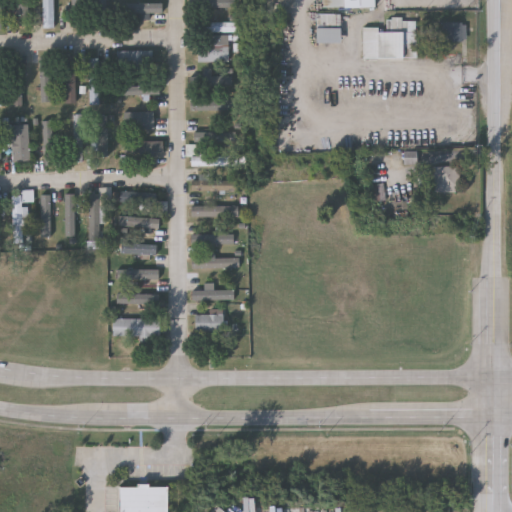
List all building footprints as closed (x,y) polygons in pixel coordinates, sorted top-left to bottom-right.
[(0,0),(0,28),(10,29),(9,0),(0,0)] [(33,0),(33,27),(21,27),(21,0),(33,0)] [(55,0),(55,29),(44,29),(44,0),(55,0)] [(83,0),(83,29),(73,29),(73,0),(83,0)] [(97,0),(107,0),(107,27),(97,27),(97,0)] [(325,8),(324,0),(377,0),(378,6),(325,8)] [(345,14),(345,43),(320,43),(320,14),(345,14)] [(420,19),(420,57),(367,57),(367,31),(391,30),(391,19),(420,19)] [(467,41),(442,41),(442,22),(467,22),(467,41)] [(202,23),(230,23),(230,33),(202,33),(202,23)] [(198,64),(198,46),(229,46),(229,64),(198,64)] [(153,53),(153,74),(117,74),(117,53),(153,53)] [(65,58),(75,58),(75,104),(65,104),(65,58)] [(11,108),(11,60),(23,60),(23,108),(11,108)] [(90,106),(90,60),(101,60),(101,106),(90,106)] [(58,88),(37,88),(37,64),(58,64),(58,88)] [(126,130),(125,114),(155,113),(156,128),(126,130)] [(74,117),(83,117),(83,163),(74,163),(74,117)] [(108,117),(108,157),(99,157),(99,117),(108,117)] [(40,161),(40,120),(59,120),(59,161),(40,161)] [(7,144),(7,126),(30,126),(30,163),(12,163),(12,144),(7,144)] [(126,154),(126,143),(164,143),(164,154),(126,154)] [(238,167),(191,167),(191,158),(238,158),(238,167)] [(464,166),(464,191),(433,191),(433,166),(464,166)] [(237,184),(237,194),(193,194),(193,184),(237,184)] [(14,245),(13,194),(34,194),(34,204),(23,204),(24,245),(14,245)] [(120,206),(120,194),(159,194),(159,206),(120,206)] [(89,241),(89,196),(100,196),(100,241),(89,241)] [(191,218),(191,208),(238,208),(238,218),(191,218)] [(120,229),(120,218),(159,218),(159,229),(120,229)] [(158,257),(122,257),(122,245),(158,245),(158,257)] [(240,269),(191,270),(191,260),(240,259),(240,269)] [(195,316),(224,316),(224,334),(195,334),(195,316)] [(160,338),(112,338),(112,320),(160,320),(160,338)] [(169,511),(169,489),(122,489),(121,511),(169,511)]
